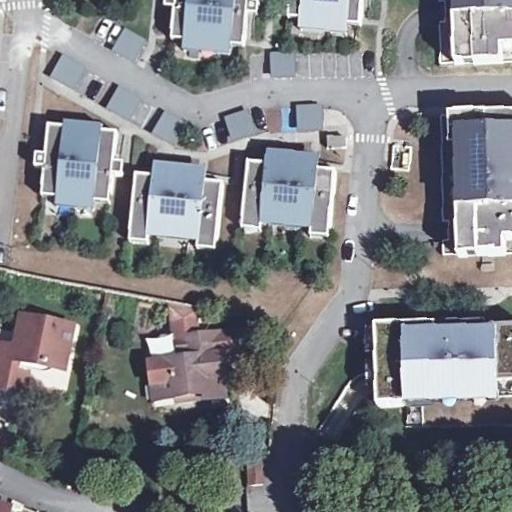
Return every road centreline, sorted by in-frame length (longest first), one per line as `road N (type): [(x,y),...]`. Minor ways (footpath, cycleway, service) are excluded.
road 1 (residential): [(22,7),(200,104),(364,92)]
road 2 (residential): [(293,373),(283,307),(0,252)]
road 3 (residential): [(364,92),(354,292),(293,373)]
road 4 (residential): [(0,251),(22,7)]
road 5 (residential): [(0,470),(81,505),(230,511)]
road 6 (residential): [(364,92),(511,96)]
road 7 (residential): [(293,373),(284,511)]
